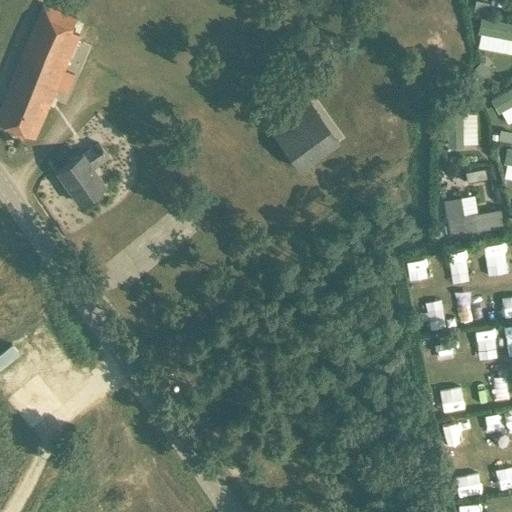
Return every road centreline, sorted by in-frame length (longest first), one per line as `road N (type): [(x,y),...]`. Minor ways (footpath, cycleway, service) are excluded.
road 1 (tertiary): [(235,511),(0,175)]
road 2 (track): [(8,511),(75,409),(130,361)]
